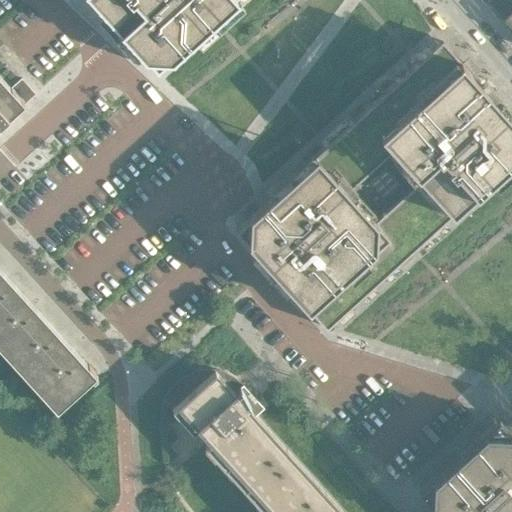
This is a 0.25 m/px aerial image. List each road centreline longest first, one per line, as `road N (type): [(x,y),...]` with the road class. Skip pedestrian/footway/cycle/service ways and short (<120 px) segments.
road 1 (residential): [(497,395),(311,345),(200,220),(207,165),(108,61)]
road 2 (residential): [(108,61),(0,162)]
